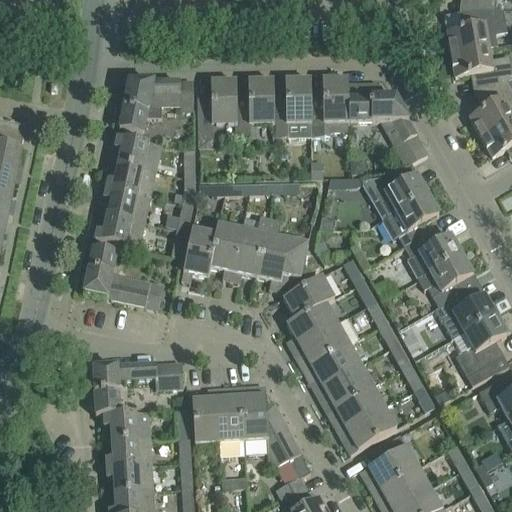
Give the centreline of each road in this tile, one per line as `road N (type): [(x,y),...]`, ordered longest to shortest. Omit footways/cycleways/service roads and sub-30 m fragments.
road 1 (residential): [(347,511),(250,349),(136,353),(75,340)]
road 2 (residential): [(85,67),(400,64)]
road 3 (residential): [(409,1),(102,0)]
road 4 (residential): [(29,330),(76,120)]
road 5 (residential): [(85,511),(75,340)]
road 6 (residential): [(471,198),(400,64)]
